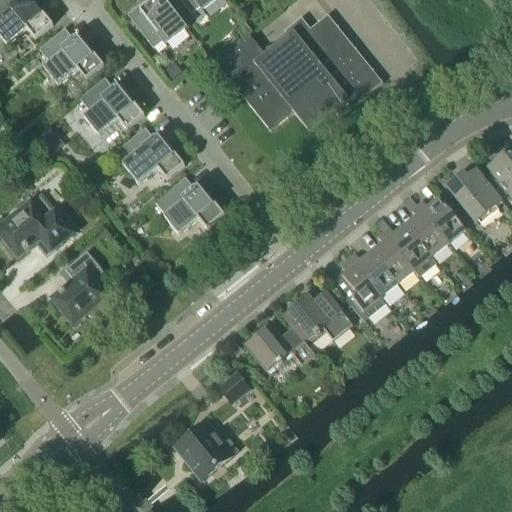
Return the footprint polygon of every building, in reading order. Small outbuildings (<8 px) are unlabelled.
[(30,0),(26,0),(24,2),(22,0),(22,1),(21,0),(0,0),(0,39),(7,47),(26,31),(35,42),(53,28),(30,0)] [(127,17),(153,51),(163,43),(165,46),(186,30),(162,0),(155,0),(147,6),(145,3),(127,17)] [(177,0),(191,17),(200,9),(203,12),(218,0),(177,0)] [(288,38),(265,57),(250,39),(216,67),(270,134),(294,115),(308,134),(334,113),(339,120),(382,86),(345,40),(328,18),(310,32),(301,21),(285,34),(288,38)] [(74,41),(73,42),(64,31),(39,52),(49,64),(43,69),(58,88),(77,72),(86,83),(104,69),(80,39),(76,43),(74,41)] [(105,81),(79,101),(89,114),(83,119),(98,138),(118,122),(126,133),(144,119),(120,89),(116,93),(114,91),(113,92),(105,81)] [(130,164),(123,169),(138,188),(158,172),(167,183),(184,168),(160,139),(156,142),(155,140),(154,141),(145,131),(119,151),(130,164)] [(491,175),(484,181),(501,202),(508,196),(511,201),(511,158),(509,161),(506,157),(488,171),(491,175)] [(501,202),(484,181),(477,172),(468,180),(464,176),(447,190),(475,226),(502,204),(501,202)] [(194,191),(185,180),(155,205),(165,218),(163,219),(179,238),(198,222),(207,233),(225,218),(201,189),(196,192),(195,190),(194,191)] [(0,232),(0,237),(18,260),(25,254),(26,255),(30,252),(29,251),(40,241),(50,254),(79,231),(62,210),(55,216),(41,199),(22,215),(19,213),(14,213),(11,215),(10,220),(11,223),(0,232)] [(423,203),(417,208),(448,247),(466,233),(440,201),(428,210),(423,203)] [(416,219),(405,228),(431,261),(448,247),(417,208),(411,213),(416,219)] [(390,231),(384,235),(415,274),(420,281),(436,267),(431,261),(405,228),(395,237),(390,231)] [(382,246),(372,255),(398,288),(415,274),(384,235),(378,240),(382,246)] [(63,293),(60,296),(60,297),(53,303),(73,328),(87,317),(91,319),(95,319),(98,316),(99,312),(98,308),(107,300),(93,283),(103,275),(87,255),(65,273),(75,285),(64,294),(63,293)] [(356,258),(350,262),(381,301),(398,288),(372,255),(361,264),(356,258)] [(381,301),(350,262),(342,269),(347,275),(333,286),(359,319),(364,325),(386,308),(381,301)] [(296,310),(283,320),(294,333),(307,349),(307,348),(325,334),(334,344),(340,339),(353,329),(327,296),(314,306),(307,297),(293,307),(296,310)] [(258,340),(246,350),(269,379),(294,359),(302,369),(315,358),(307,348),(307,349),(294,333),(282,343),(269,327),(256,337),(258,340)] [(219,391),(231,407),(250,392),(237,376),(219,391)] [(233,458),(238,454),(226,439),(221,443),(206,424),(174,449),(202,484),(233,458)]
